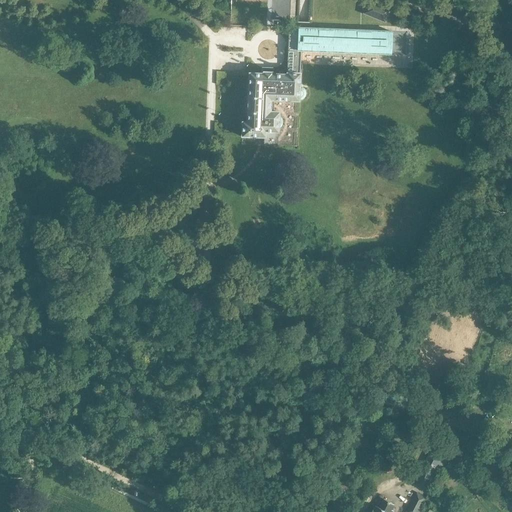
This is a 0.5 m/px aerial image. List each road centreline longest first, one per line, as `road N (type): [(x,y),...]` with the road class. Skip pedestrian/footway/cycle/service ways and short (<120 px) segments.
road 1 (track): [(207,285),(511,292)]
road 2 (track): [(189,511),(0,414)]
road 3 (track): [(204,185),(210,58),(251,51)]
road 4 (track): [(77,236),(108,258),(207,285)]
road 5 (track): [(204,185),(161,219),(77,236)]
